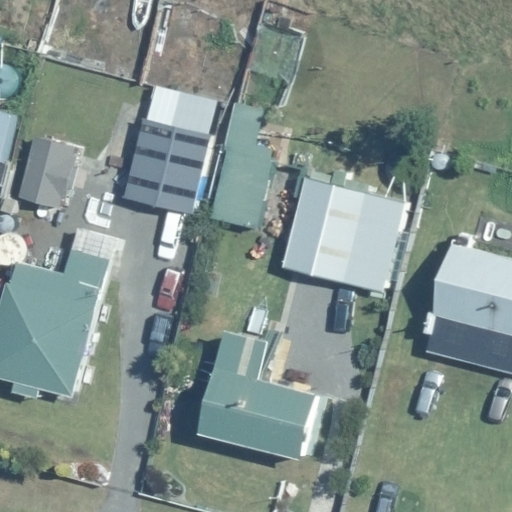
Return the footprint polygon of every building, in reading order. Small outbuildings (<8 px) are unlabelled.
[(263,223),(279,159),(277,158),(281,141),(263,137),(271,104),(244,97),(216,211),(263,223)] [(0,154),(6,156),(20,108),(0,102),(0,154)] [(201,105),(194,129),(149,115),(127,190),(195,209),(215,140),(223,142),(231,114),(201,105)] [(67,219),(75,169),(76,165),(33,158),(28,187),(38,189),(34,214),(67,219)] [(417,197),(312,167),(285,263),(390,293),(417,197)] [(511,253),(452,239),(436,305),(433,304),(423,345),(511,366),(511,253)] [(13,273),(12,276),(0,322),(0,369),(20,375),(16,389),(44,397),(47,386),(77,394),(87,354),(84,353),(111,254),(75,244),(68,271),(28,260),(24,276),(13,273)] [(200,427),(207,429),(311,456),(314,446),(332,451),(346,396),(216,362),(200,427)]
